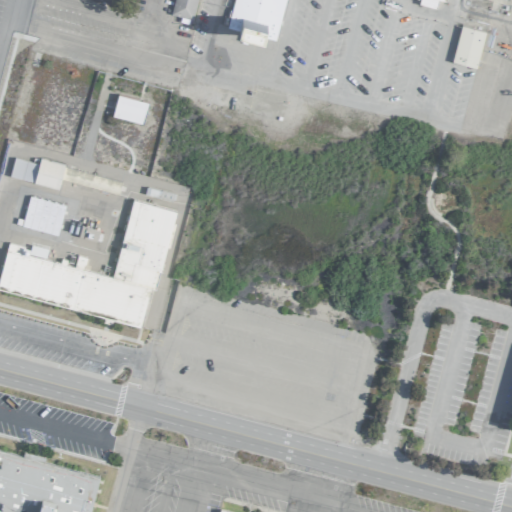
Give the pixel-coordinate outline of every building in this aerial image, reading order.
[(172,0),(168,16),(190,22),(195,0),(172,0)] [(284,0),(232,0),(226,28),(275,39),(284,0)] [(484,31),(459,24),(450,61),(474,67),(484,31)] [(110,115),(140,123),(147,102),(116,93),(110,115)] [(62,163),(37,157),(36,162),(12,157),(7,176),(56,187),(62,163)] [(119,182),(62,167),(59,178),(116,194),(119,182)] [(20,226),(55,234),(63,204),(27,195),(20,226)] [(0,263),(0,291),(138,323),(147,287),(154,289),(173,209),(128,198),(111,274),(42,259),(45,247),(28,243),(27,246),(5,241),(0,263)] [(0,511),(87,511),(96,474),(41,462),(43,456),(24,451),(24,449),(0,443),(0,511)]
